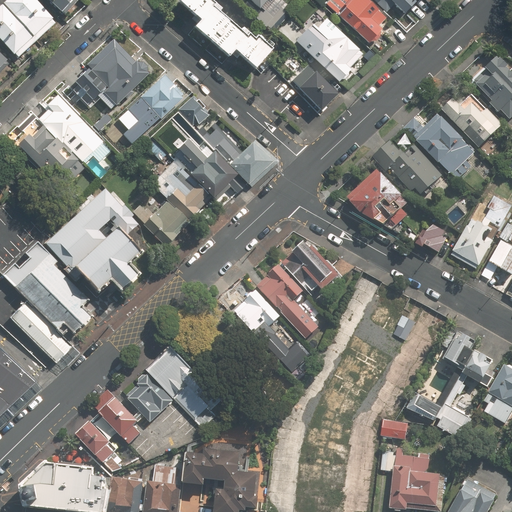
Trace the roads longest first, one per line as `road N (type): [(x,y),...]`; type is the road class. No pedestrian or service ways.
road 1 (residential): [(277,194),(0,460)]
road 2 (residential): [(277,194),(511,325)]
road 3 (residential): [(307,166),(122,0)]
road 4 (residential): [(481,8),(307,166)]
road 5 (residential): [(116,0),(0,111)]
